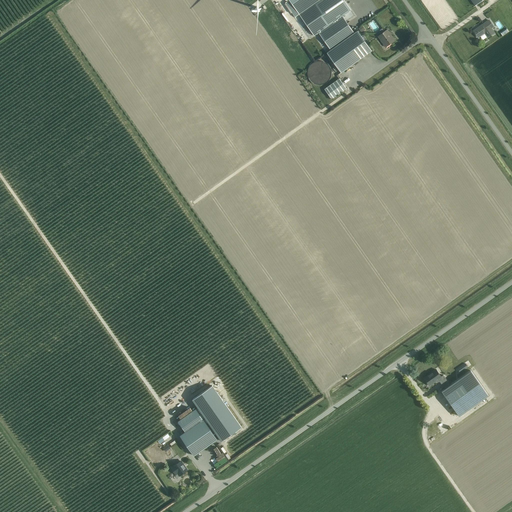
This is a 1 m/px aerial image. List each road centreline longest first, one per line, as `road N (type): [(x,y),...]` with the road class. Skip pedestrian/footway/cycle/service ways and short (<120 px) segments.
road 1 (unclassified): [(184,511),(511,282)]
road 2 (unclassified): [(511,152),(405,0)]
